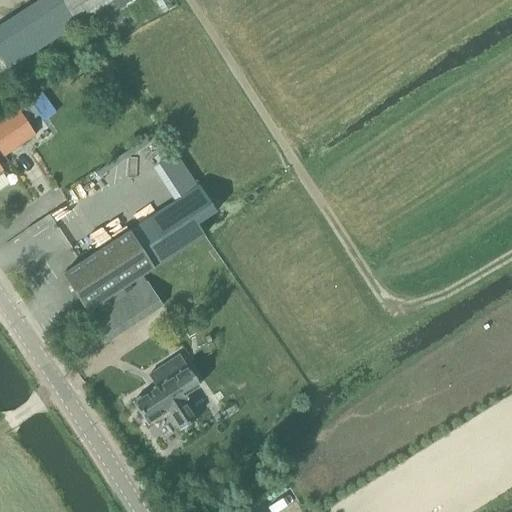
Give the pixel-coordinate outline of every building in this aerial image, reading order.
[(58,0),(39,0),(0,25),(0,58),(7,69),(75,25),(58,0)] [(58,0),(75,25),(91,15),(96,22),(130,0),(58,0)] [(0,152),(3,157),(35,137),(17,111),(0,122),(0,152)] [(178,199),(63,275),(88,312),(202,236),(178,199)] [(119,301),(90,320),(107,344),(136,325),(119,301)] [(198,321),(182,329),(187,338),(203,330),(198,321)] [(134,402),(132,403),(148,426),(149,426),(149,425),(168,413),(180,431),(197,420),(185,402),(188,399),(178,383),(185,378),(173,359),(149,375),(157,387),(134,402)]
